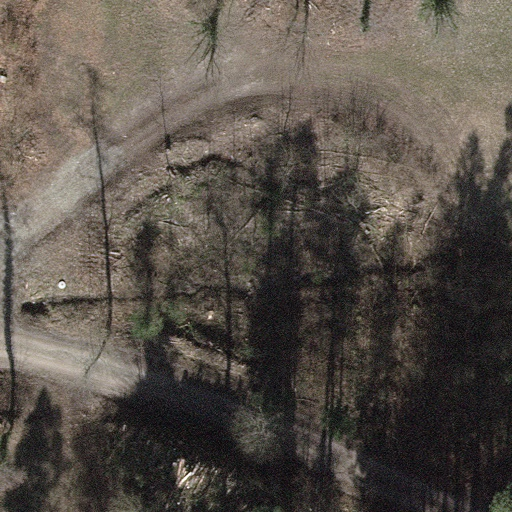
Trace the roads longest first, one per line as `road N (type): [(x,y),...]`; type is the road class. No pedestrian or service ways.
road 1 (track): [(455,511),(127,367),(0,329)]
road 2 (track): [(0,203),(121,141)]
